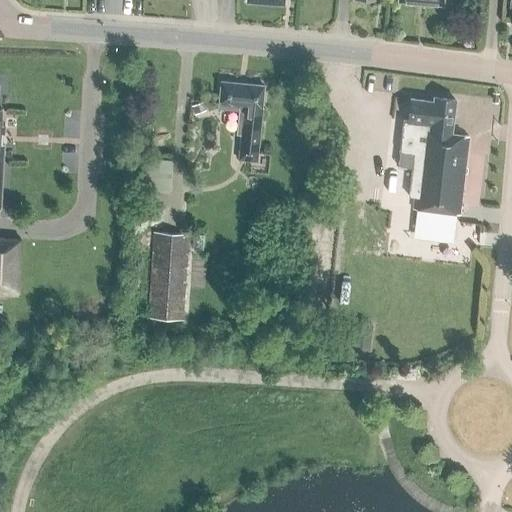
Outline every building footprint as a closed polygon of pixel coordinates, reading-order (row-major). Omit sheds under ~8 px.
[(263,86),(220,82),(218,109),(239,111),(236,135),(240,135),(238,160),(256,162),(262,108),(261,108),(263,86)] [(450,134),(455,101),(433,98),(433,102),(411,99),(407,121),(402,120),(398,152),(399,152),(398,166),(411,167),(408,197),(414,197),(412,209),(458,215),(468,137),(450,134)] [(205,113),(202,105),(191,108),(194,117),(205,113)] [(148,318),(181,321),(187,235),(155,232),(148,318)] [(0,295),(19,296),(21,236),(0,235),(0,295)] [(367,354),(371,326),(357,324),(353,352),(367,354)]
